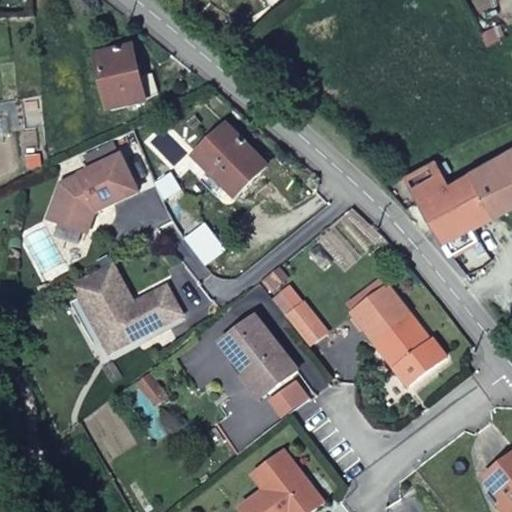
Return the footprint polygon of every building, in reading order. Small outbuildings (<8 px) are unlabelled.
[(132,48),(97,56),(110,111),(145,102),(132,48)] [(196,158),(229,192),(244,178),(250,184),(267,167),(228,127),(196,158)] [(139,193),(122,157),(120,157),(115,146),(86,159),(92,171),(63,185),(51,220),(88,234),(95,214),(139,193)] [(511,148),(472,173),(493,214),(511,205),(511,148)] [(438,161),(407,177),(439,230),(467,215),(487,204),(472,173),(450,184),(438,161)] [(172,174),(154,185),(170,210),(186,199),(172,174)] [(244,178),(229,192),(236,198),(250,184),(244,178)] [(487,204),(467,215),(472,225),(493,214),(487,204)] [(472,225),(467,215),(439,230),(453,254),(480,240),(472,225)] [(207,225),(188,240),(206,263),(225,249),(207,225)] [(131,297),(113,263),(73,285),(81,299),(72,304),(87,332),(96,327),(111,354),(184,315),(168,287),(135,305),(129,308),(125,301),(131,297)] [(357,318),(378,347),(385,342),(405,370),(399,375),(412,392),(449,364),(436,347),(434,349),(392,293),(357,318)] [(131,297),(125,301),(129,308),(135,305),(131,297)] [(312,318),(297,329),(315,352),(329,341),(312,318)] [(224,346),(248,379),(253,375),(269,397),(299,375),(258,321),(224,346)] [(385,342),(378,347),(399,375),(405,370),(385,342)] [(253,375),(248,379),(244,381),(260,404),(269,397),(253,375)] [(151,376),(139,385),(151,400),(163,391),(151,376)] [(299,387),(277,405),(289,420),(311,403),(299,387)] [(245,511),(321,511),(326,508),(288,457),(256,480),(267,496),(245,511)] [(511,511),(511,469),(488,489),(508,511),(507,511),(511,511)]
